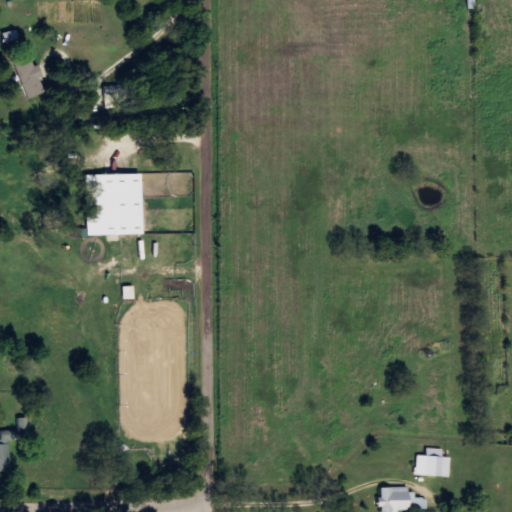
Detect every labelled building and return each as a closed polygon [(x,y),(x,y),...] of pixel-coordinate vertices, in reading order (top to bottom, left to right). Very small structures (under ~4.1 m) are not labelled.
[(17,63),(28,98),(46,93),(42,78),(45,77),(41,64),(35,66),(33,58),(17,63)] [(106,112),(125,112),(125,87),(107,86),(106,112)] [(87,175),(88,235),(145,234),(144,174),(87,175)] [(29,418),(19,418),(19,431),(1,431),(2,440),(29,440),(29,418)] [(0,470),(11,470),(10,444),(0,444),(0,470)] [(444,449),(428,448),(428,456),(418,455),(417,476),(451,477),(452,457),(444,457),(444,449)] [(381,489),(382,511),(428,510),(428,498),(417,499),(416,488),(381,489)]
